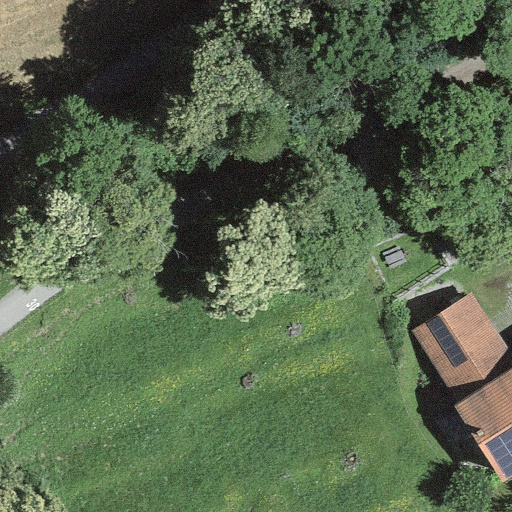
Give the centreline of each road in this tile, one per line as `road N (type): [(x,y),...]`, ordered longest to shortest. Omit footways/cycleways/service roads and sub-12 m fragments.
road 1 (residential): [(0,317),(89,254),(511,44)]
road 2 (residential): [(0,143),(237,0)]
